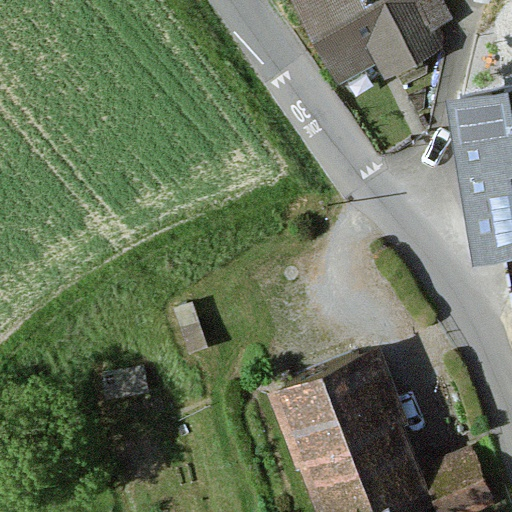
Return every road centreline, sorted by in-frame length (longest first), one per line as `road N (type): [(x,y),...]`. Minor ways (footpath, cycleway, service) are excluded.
road 1 (tertiary): [(511,429),(470,321),(365,169)]
road 2 (tertiary): [(252,0),(365,169)]
